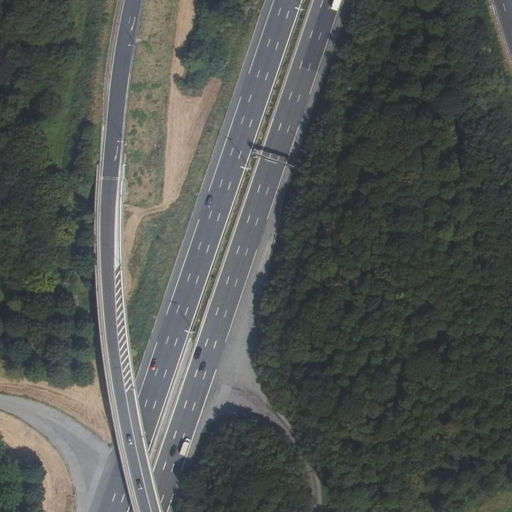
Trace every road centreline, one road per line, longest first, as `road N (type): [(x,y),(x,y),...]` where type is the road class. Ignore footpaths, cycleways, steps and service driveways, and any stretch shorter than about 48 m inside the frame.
road 1 (motorway): [(154,511),(330,0)]
road 2 (motorway): [(288,0),(114,511)]
road 3 (motorway): [(134,0),(111,177),(110,268),(128,431),(147,511)]
